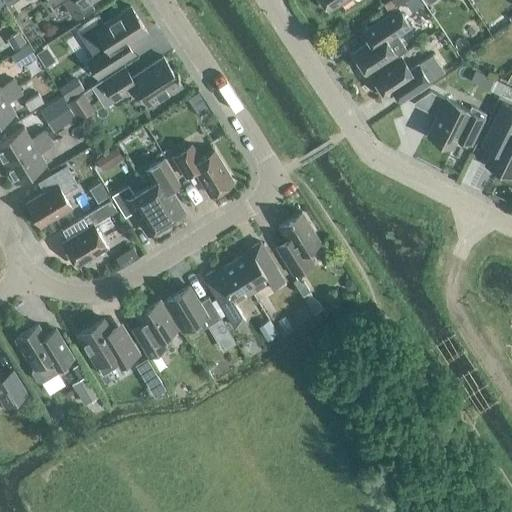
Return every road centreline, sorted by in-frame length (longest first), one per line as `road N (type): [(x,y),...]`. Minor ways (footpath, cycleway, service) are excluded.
road 1 (residential): [(31,280),(103,288),(135,280),(283,188),(162,0)]
road 2 (residential): [(511,227),(367,153),(265,0)]
road 3 (track): [(479,212),(458,258),(451,305),(511,401)]
